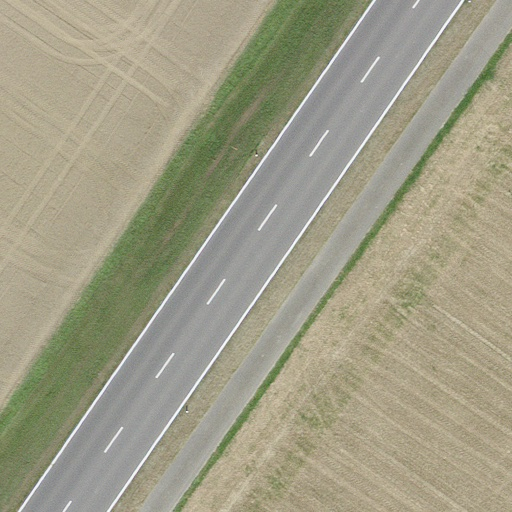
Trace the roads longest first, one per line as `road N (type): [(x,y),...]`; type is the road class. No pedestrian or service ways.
road 1 (tertiary): [(420,0),(66,511)]
road 2 (track): [(164,511),(511,21)]
